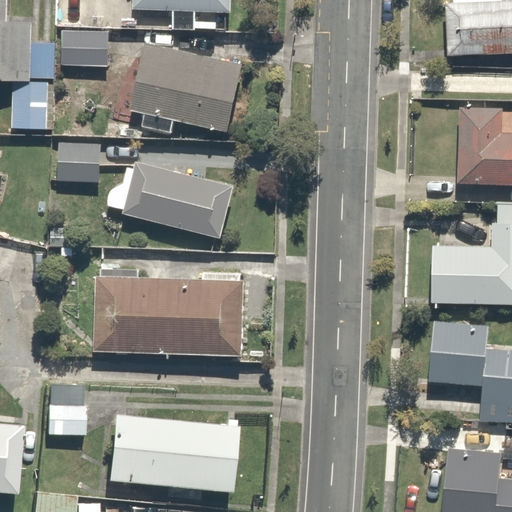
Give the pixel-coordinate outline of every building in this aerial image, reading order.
[(0,0),(0,82),(32,84),(35,24),(6,23),(7,0),(0,0)] [(230,0),(131,0),(131,9),(230,13),(230,0)] [(511,0),(497,0),(444,2),(445,55),(511,52),(511,0)] [(108,28),(60,25),(58,60),(106,62),(108,28)] [(227,133),(244,67),(146,42),(129,109),(227,133)] [(503,109),(457,107),(454,182),(511,184),(511,135),(501,135),(503,109)] [(100,140),(58,138),(56,180),(98,183),(100,140)] [(220,237),(233,186),(135,160),(122,212),(220,237)] [(511,305),(511,225),(488,225),(484,240),(425,240),(425,306),(511,305)] [(243,280),(95,276),(93,351),(241,355),(243,280)] [(490,324),(434,320),(430,380),(482,383),(480,422),(511,423),(511,352),(488,351),(490,324)] [(85,384),(46,383),(43,435),(82,436),(85,384)] [(229,498),(237,426),(111,412),(102,484),(229,498)] [(0,496),(14,498),(20,428),(0,426),(0,496)] [(505,448),(448,443),(441,511),(511,511),(511,479),(502,479),(505,448)] [(70,511),(73,493),(35,488),(32,511),(70,511)]
